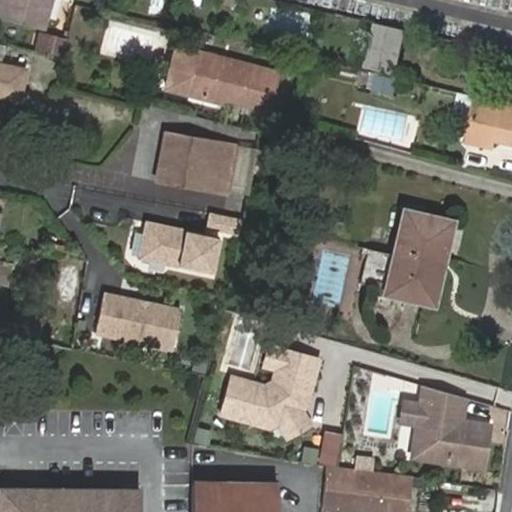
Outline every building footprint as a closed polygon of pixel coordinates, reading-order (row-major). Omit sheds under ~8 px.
[(0,0),(0,4),(11,8),(7,22),(44,32),(51,0),(0,0)] [(0,20),(7,22),(11,8),(0,4),(0,20)] [(153,65),(160,38),(108,23),(100,49),(153,65)] [(377,30),(367,69),(396,76),(406,37),(377,30)] [(232,95),(231,100),(269,111),(280,76),(174,46),(163,87),(186,93),(224,103),(225,98),(226,93),(228,94),(232,95)] [(0,94),(18,98),(24,71),(0,66),(0,94)] [(373,74),(368,90),(392,97),(396,81),(373,74)] [(511,148),(511,107),(479,99),(476,112),(469,141),(470,141),(496,148),(497,145),(498,145),(511,148)] [(169,134),(158,185),(227,198),(236,147),(169,134)] [(454,223),(408,209),(384,290),(430,303),(454,223)] [(242,235),(247,219),(213,213),(210,229),(242,235)] [(222,238),(148,221),(139,258),(213,275),(222,238)] [(179,312),(103,296),(94,335),(171,352),(179,312)] [(0,311),(0,330),(24,335),(28,317),(0,311)] [(319,361),(281,349),(272,382),(263,386),(231,377),(220,414),(268,429),(270,423),(278,423),(286,437),(309,425),(299,405),(303,403),(305,397),(309,395),(319,361)] [(465,397),(423,385),(420,404),(417,425),(414,443),(417,443),(423,458),(480,467),(489,425),(453,418),(454,410),(462,412),(465,397)] [(417,425),(420,404),(403,401),(399,422),(417,425)] [(337,464),(339,433),(321,432),(319,463),(337,464)] [(417,443),(414,443),(412,456),(423,458),(417,443)] [(361,511),(403,511),(409,478),(324,465),(317,506),(361,511)] [(0,511),(139,511),(140,491),(67,488),(67,493),(8,492),(9,472),(0,471),(0,511)] [(192,483),(191,506),(213,507),(248,511),(276,511),(277,485),(192,483)]
